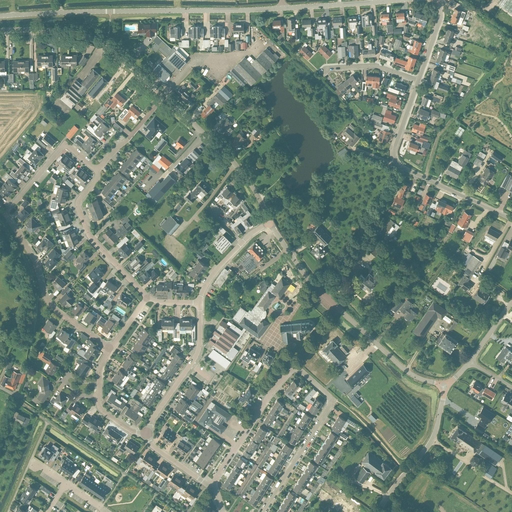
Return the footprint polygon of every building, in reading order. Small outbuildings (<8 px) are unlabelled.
[(498,5),(511,14),(511,0),(499,0),(501,1),(498,5)] [(455,8),(453,15),(459,17),(463,18),(465,12),(461,11),(461,10),(455,8)] [(404,12),(396,13),(397,22),(402,22),(402,23),(406,23),(406,20),(404,20),(404,18),(404,12)] [(409,24),(414,26),(416,19),(419,20),(421,14),(420,14),(421,13),(417,12),(417,13),(414,12),(412,18),(409,16),(409,24)] [(387,21),(387,32),(393,32),(392,21),(391,21),(389,21),(389,13),(381,14),(381,19),(387,19),(387,21)] [(421,25),(424,26),(426,22),(428,16),(421,14),(419,20),(418,23),(422,24),(421,25)] [(457,23),(460,24),(461,21),(457,20),(459,17),(453,15),(450,21),(457,23)] [(357,17),(348,17),(349,24),(350,24),(350,28),(356,28),(355,24),(357,24),(357,17)] [(288,28),(288,32),(295,32),(296,40),(300,40),(299,29),(295,29),(294,19),(288,19),(288,28)] [(307,27),(307,36),(315,36),(315,28),(311,28),(311,26),(311,19),(302,20),(303,27),(307,27)] [(325,30),(325,39),(330,38),(329,23),(326,23),(326,19),(317,19),(318,26),(323,26),(323,30),(325,30)] [(278,27),(278,32),(284,32),(283,22),(280,22),(280,20),(273,20),(273,27),(278,27)] [(150,33),(150,35),(154,35),(154,31),(156,31),(156,23),(138,24),(139,32),(146,32),(146,33),(150,33)] [(182,37),(182,29),(180,29),(180,26),(175,27),(173,27),(173,29),(170,29),(170,37),(182,37)] [(446,35),(451,37),(453,34),(457,35),(458,32),(454,31),(448,28),(446,35)] [(449,43),(453,44),(454,42),(450,40),(451,37),(446,35),(443,41),(449,43)] [(402,37),(401,37),(398,36),(397,39),(396,39),(393,48),(398,50),(402,37)] [(412,38),(410,44),(420,48),(422,42),(415,40),(412,38)] [(338,47),(339,58),(345,57),(345,46),(347,46),(347,41),(344,41),(344,42),(341,42),(342,46),(338,47)] [(165,42),(158,49),(166,57),(159,64),(154,70),(165,80),(177,67),(179,69),(186,62),(184,60),(189,55),(187,52),(186,52),(182,48),(174,46),(173,47),(171,48),(165,42)] [(318,50),(323,54),(328,49),(325,46),(327,44),(325,42),(323,44),(323,45),(318,50)] [(299,51),(303,55),(308,50),(305,47),(307,45),(306,43),(303,46),(304,46),(299,51)] [(409,51),(418,54),(420,48),(410,44),(408,50),(405,49),(405,48),(400,46),(398,50),(408,53),(409,51)] [(351,51),(351,57),(358,56),(358,45),(349,46),(349,51),(351,51)] [(379,56),(386,58),(389,50),(391,50),(392,47),(390,47),(390,46),(389,45),(387,49),(382,47),(381,50),(381,51),(379,56)] [(441,49),(438,55),(444,57),(449,59),(451,54),(459,56),(460,52),(458,51),(454,49),(448,47),(447,51),(441,49)] [(228,73),(242,87),(247,82),(251,85),(262,75),(278,59),(277,59),(279,57),(275,53),(273,54),(267,48),(254,60),(250,56),(247,59),(245,57),(234,68),(228,73)] [(323,54),(327,58),(332,53),(332,54),(335,51),(333,50),(331,52),(328,49),(323,54)] [(303,55),(308,59),(313,54),(313,55),(315,53),(313,51),(311,53),(308,50),(303,55)] [(386,58),(392,61),(395,55),(391,53),(392,50),(391,50),(389,50),(386,58)] [(88,58),(84,55),(79,63),(83,66),(88,58)] [(442,63),(446,64),(447,62),(443,60),(444,57),(438,55),(436,61),(442,63)] [(394,63),(412,70),(416,59),(409,56),(407,61),(396,57),(394,63)] [(60,98),(71,108),(85,92),(85,91),(88,88),(99,75),(93,69),(81,82),(82,83),(81,84),(77,80),(60,98)] [(431,75),(437,77),(439,74),(442,75),(443,72),(439,71),(440,71),(434,69),(431,75)] [(355,87),(354,88),(356,89),(358,88),(356,86),(357,86),(355,83),(357,81),(358,82),(361,80),(357,75),(354,77),(353,75),(348,79),(353,85),(355,87)] [(362,91),(366,91),(366,86),(369,86),(372,86),(373,76),(366,75),(366,82),(362,82),(362,91)] [(437,77),(431,75),(429,81),(434,83),(433,87),(446,92),(448,88),(439,84),(440,82),(439,82),(441,78),(437,77)] [(88,92),(95,98),(108,82),(102,77),(100,79),(97,83),(88,92)] [(348,89),(350,91),(352,89),(350,87),(353,85),(348,79),(343,83),(348,89)] [(387,91),(398,94),(399,91),(404,93),(406,86),(396,82),(394,89),(389,87),(387,91)] [(336,91),(341,97),(344,94),(343,92),(348,89),(343,83),(338,87),(339,88),(336,91)] [(177,91),(183,97),(187,93),(183,89),(186,87),(184,85),(181,88),(181,87),(177,91)] [(201,114),(205,117),(210,112),(211,113),(214,109),(219,104),(222,106),(233,95),(224,86),(207,104),(208,106),(201,114)] [(100,116),(103,118),(105,116),(102,114),(108,108),(107,107),(109,105),(113,108),(118,103),(121,106),(125,100),(117,93),(112,99),(112,98),(111,99),(109,98),(103,104),(96,112),(101,116),(100,116)] [(183,97),(189,102),(192,98),(195,95),(192,93),(190,96),(187,93),(183,97)] [(388,104),(399,108),(401,101),(396,99),(397,96),(388,93),(386,97),(390,98),(388,104)] [(426,105),(429,106),(430,102),(434,104),(435,101),(441,103),(443,97),(434,94),(433,97),(432,96),(431,99),(429,99),(429,98),(424,96),(421,104),(426,105)] [(77,112),(84,105),(80,101),(74,108),(77,112)] [(253,102),(242,106),(244,112),(255,108),(253,102)] [(132,115),(136,119),(140,113),(132,106),(128,110),(126,108),(119,116),(122,119),(126,122),(132,115)] [(417,116),(427,119),(428,114),(433,116),(438,118),(440,112),(435,111),(429,108),(428,111),(420,108),(417,116)] [(396,116),(391,114),(391,112),(386,110),(383,119),(393,123),(396,116)] [(374,121),(381,123),(383,118),(373,114),(372,116),(370,115),(369,119),(371,119),(371,120),(374,121)] [(98,127),(105,133),(108,129),(109,130),(112,127),(98,115),(95,119),(101,124),(98,127)] [(145,136),(151,141),(159,131),(162,133),(166,128),(154,118),(146,127),(150,130),(145,136)] [(224,130),(229,134),(234,129),(230,126),(233,123),(227,118),(217,129),(222,133),(224,130)] [(374,121),(372,126),(381,129),(382,124),(381,123),(374,121)] [(425,125),(424,124),(420,123),(420,126),(414,124),(412,131),(422,134),(425,125)] [(70,139),(78,129),(74,125),(66,135),(70,139)] [(87,128),(100,140),(103,137),(102,136),(105,133),(98,127),(95,130),(89,125),(87,128)] [(347,141),(352,146),(360,138),(354,133),(348,128),(344,133),(350,138),(347,141)] [(86,140),(93,147),(96,143),(97,144),(100,141),(86,129),(83,132),(89,137),(86,140)] [(253,135),(257,138),(263,132),(259,129),(253,135)] [(387,143),(390,132),(381,129),(381,131),(380,130),(377,139),(387,143)] [(232,143),(236,147),(238,145),(239,146),(242,142),(245,139),(239,133),(233,139),(234,140),(232,143)] [(46,145),(49,148),(55,141),(46,134),(43,138),(40,136),(36,141),(44,147),(46,145)] [(159,152),(167,142),(163,138),(154,148),(159,152)] [(176,147),(178,149),(180,146),(182,148),(186,143),(179,138),(176,143),(178,144),(176,147)] [(427,149),(429,142),(427,141),(419,139),(417,138),(414,143),(410,142),(408,148),(411,149),(410,151),(415,153),(416,151),(417,148),(420,149),(421,146),(419,145),(420,143),(422,144),(421,147),(427,149)] [(75,142),(89,154),(91,151),(90,150),(93,147),(86,140),(83,144),(77,139),(75,142)] [(32,153),(39,159),(43,155),(38,150),(40,147),(35,143),(31,148),(34,150),(32,153)] [(132,154),(140,161),(144,156),(137,149),(132,154)] [(194,150),(187,158),(185,160),(184,160),(181,163),(180,162),(175,168),(180,173),(177,176),(180,179),(182,178),(184,177),(181,174),(185,170),(185,171),(191,165),(193,163),(192,163),(200,155),(194,150)] [(481,163),(486,155),(480,151),(475,159),(481,163)] [(23,158),(31,164),(33,162),(35,164),(39,159),(32,153),(30,155),(27,153),(23,158)] [(132,154),(128,159),(136,166),(140,161),(132,154)] [(462,154),(457,163),(463,166),(464,167),(469,158),(462,154)] [(55,172),(57,174),(62,169),(64,166),(70,159),(65,155),(63,157),(61,155),(56,160),(58,162),(59,162),(61,163),(56,168),(57,169),(55,172)] [(157,160),(153,164),(159,169),(163,165),(167,168),(171,163),(163,156),(158,161),(157,160)] [(18,169),(26,175),(30,171),(26,167),(28,165),(20,158),(17,161),(22,165),(18,169)] [(62,169),(69,174),(75,167),(73,165),(74,163),(70,159),(64,166),(62,169)] [(128,159),(124,164),(131,171),(136,166),(128,159)] [(450,164),(446,172),(456,178),(461,170),(463,166),(457,163),(452,160),(450,164)] [(129,173),(131,171),(124,164),(120,169),(129,177),(131,175),(129,173)] [(159,169),(153,164),(149,168),(156,174),(160,169),(159,169)] [(483,171),(485,172),(479,180),(486,185),(488,182),(489,182),(490,180),(490,179),(491,177),(492,177),(495,174),(494,173),(494,172),(491,170),(493,169),(489,167),(488,168),(487,168),(486,167),(483,171)] [(79,179),(85,171),(81,168),(77,172),(74,170),(70,175),(74,179),(76,176),(79,179)] [(18,177),(22,180),(26,175),(18,169),(15,173),(12,171),(9,174),(16,179),(18,177)] [(89,175),(85,171),(77,181),(84,187),(89,182),(86,180),(89,175)] [(114,177),(122,184),(126,179),(119,172),(114,177)] [(4,184),(12,191),(13,190),(13,191),(14,191),(16,189),(16,188),(15,187),(16,186),(10,180),(12,178),(7,173),(3,177),(6,181),(4,184)] [(150,200),(155,204),(176,181),(168,174),(161,182),(159,180),(148,192),(153,196),(150,200)] [(114,177),(110,182),(118,189),(122,184),(114,177)] [(184,198),(191,204),(195,199),(195,198),(196,196),(199,193),(203,197),(205,194),(210,189),(202,181),(197,186),(197,187),(193,192),(192,192),(190,194),(189,193),(184,198)] [(106,187),(114,194),(118,189),(110,182),(106,187)] [(392,204),(400,209),(404,200),(401,198),(403,193),(406,194),(410,186),(404,183),(400,191),(397,196),(396,196),(392,204)] [(0,192),(1,191),(7,197),(9,195),(10,195),(11,195),(12,193),(12,192),(12,191),(4,184),(1,188),(0,186),(0,192)] [(56,194),(67,196),(68,190),(60,188),(60,186),(55,184),(55,187),(58,188),(56,194)] [(102,192),(109,199),(114,194),(106,187),(102,192)] [(220,197),(223,199),(230,190),(227,188),(225,187),(217,197),(219,199),(220,197)] [(223,202),(226,204),(234,194),(233,193),(233,192),(230,190),(223,199),(225,201),(223,202)] [(50,207),(51,211),(59,208),(58,204),(58,201),(65,203),(67,196),(56,194),(55,200),(52,199),(50,207)] [(226,204),(228,206),(229,204),(231,206),(239,197),(236,195),(235,195),(234,194),(226,204)] [(421,204),(419,209),(424,211),(426,206),(427,204),(429,204),(432,197),(426,194),(423,201),(423,202),(422,204),(421,204)] [(92,221),(93,222),(97,220),(97,219),(104,217),(96,197),(87,201),(88,203),(94,220),(92,221)] [(232,210),(234,212),(243,201),(241,200),(242,200),(239,197),(231,206),(233,208),(232,210)] [(136,204),(139,206),(142,203),(142,202),(144,200),(144,201),(145,200),(142,198),(140,200),(136,204)] [(25,208),(30,203),(26,199),(21,204),(25,208)] [(446,203),(447,202),(443,200),(443,202),(439,200),(438,202),(437,201),(434,208),(442,212),(446,203)] [(442,212),(449,215),(451,212),(453,207),(446,203),(442,212)] [(24,208),(17,216),(22,221),(29,213),(24,208)] [(58,216),(59,219),(69,216),(66,210),(60,212),(59,208),(52,211),(54,217),(58,216)] [(244,215),(251,225),(254,222),(256,221),(248,210),(245,212),(247,214),(244,215)] [(457,224),(465,228),(468,223),(468,222),(471,215),(464,212),(461,218),(460,218),(457,224)] [(171,235),(180,224),(170,215),(160,227),(171,235)] [(238,217),(246,228),(248,227),(251,225),(244,215),(242,217),(241,215),(238,217)] [(69,216),(59,219),(58,220),(60,226),(58,227),(59,230),(66,228),(65,224),(71,222),(69,216)] [(235,222),(242,231),(245,229),(246,228),(238,217),(236,219),(237,220),(235,222)] [(26,229),(30,233),(32,231),(34,232),(39,227),(40,228),(42,226),(39,223),(38,224),(32,218),(26,225),(28,227),(26,229)] [(382,237),(388,241),(399,226),(390,219),(388,222),(389,223),(383,231),(385,233),(382,237)] [(443,226),(449,229),(452,222),(446,219),(444,223),(445,223),(443,226)] [(103,235),(111,244),(118,238),(117,238),(120,235),(122,237),(132,227),(128,222),(124,226),(123,225),(116,231),(117,232),(114,235),(109,229),(103,235)] [(229,224),(237,235),(239,233),(239,234),(242,231),(235,222),(233,224),(232,222),(229,224)] [(217,229),(222,234),(225,230),(226,231),(221,225),(217,229)] [(312,251),(320,259),(327,252),(322,248),(331,239),(319,226),(312,232),(321,242),(312,251)] [(136,238),(140,234),(134,228),(131,232),(136,238)] [(484,237),(494,242),(499,234),(489,228),(484,237)] [(469,242),(474,233),(466,229),(462,239),(469,242)] [(65,234),(67,240),(77,236),(74,230),(68,233),(67,230),(61,232),(63,235),(65,234)] [(228,239),(223,234),(216,242),(218,244),(217,246),(222,251),(230,243),(227,240),(228,239)] [(63,254),(69,259),(74,254),(70,250),(70,249),(74,248),(73,245),(79,243),(77,236),(67,240),(69,246),(68,248),(63,254)] [(120,253),(124,258),(133,250),(129,247),(128,247),(126,245),(127,243),(126,242),(129,239),(126,236),(116,245),(119,248),(118,249),(120,252),(120,253)] [(44,248),(47,251),(54,244),(45,237),(36,246),(42,251),(44,248)] [(365,248),(375,256),(379,252),(377,250),(380,247),(371,239),(365,248)] [(138,251),(144,245),(140,241),(134,247),(138,251)] [(200,249),(203,252),(209,246),(205,242),(200,249)] [(244,268),(249,272),(261,261),(259,260),(265,254),(255,244),(248,250),(251,253),(250,254),(248,252),(246,255),(247,257),(237,266),(241,271),(244,268)] [(497,255),(505,259),(508,253),(505,251),(507,249),(501,247),(497,255)] [(45,263),(51,269),(58,261),(56,259),(60,255),(54,249),(48,255),(50,257),(45,263)] [(351,256),(355,260),(361,253),(357,249),(351,256)] [(76,266),(82,272),(88,266),(84,263),(90,257),(84,252),(77,259),(80,262),(76,266)] [(473,255),(466,266),(468,268),(472,270),(479,259),(476,257),(473,255)] [(143,262),(142,262),(137,256),(128,264),(130,267),(129,267),(131,269),(132,269),(134,271),(139,267),(142,270),(150,264),(146,259),(143,262)] [(199,279),(208,267),(198,260),(189,272),(199,279)] [(458,285),(468,292),(473,285),(468,282),(470,278),(475,271),(474,271),(472,270),(468,268),(466,266),(463,270),(465,271),(463,274),(465,275),(458,285)] [(89,275),(96,282),(102,276),(101,275),(104,273),(101,270),(101,269),(100,267),(99,267),(98,268),(97,267),(94,270),(93,270),(89,275)] [(218,286),(217,286),(220,287),(233,270),(230,268),(229,270),(225,267),(214,283),(218,285),(218,286)] [(140,277),(145,283),(151,278),(154,281),(159,276),(153,270),(149,274),(146,271),(140,277)] [(361,282),(360,283),(365,287),(366,287),(370,290),(383,274),(379,270),(373,276),(372,275),(374,273),(371,271),(365,278),(361,274),(357,279),(361,282)] [(55,286),(59,290),(65,283),(58,277),(53,282),(56,285),(55,286)] [(208,343),(213,346),(211,348),(213,349),(208,356),(226,369),(239,351),(233,347),(247,329),(259,337),(269,324),(263,319),(263,318),(266,310),(265,309),(274,296),(276,294),(280,297),(289,284),(281,278),(276,286),(272,283),(251,311),(250,310),(248,312),(241,307),(232,318),(244,327),(242,330),(232,323),(232,324),(229,322),(227,324),(222,320),(220,323),(220,324),(221,325),(216,331),(215,330),(213,333),(214,334),(208,343)] [(103,287),(107,291),(112,284),(108,280),(103,287)] [(263,280),(257,285),(262,290),(267,286),(263,280)] [(99,287),(94,282),(86,290),(93,296),(99,287)] [(157,293),(168,293),(168,291),(171,291),(171,282),(164,282),(164,285),(157,285),(157,293)] [(177,295),(183,295),(183,286),(183,283),(173,283),(173,290),(177,290),(177,295)] [(183,295),(189,295),(189,291),(192,291),(193,290),(193,287),(194,287),(194,284),(188,283),(188,286),(183,286),(183,295)] [(107,291),(106,293),(109,296),(107,300),(110,302),(115,296),(112,294),(117,287),(112,284),(107,291)] [(290,284),(287,289),(292,292),(295,287),(290,284)] [(61,292),(63,295),(70,288),(71,287),(68,285),(67,286),(67,285),(61,292)] [(473,296),(483,304),(490,295),(479,287),(473,296)] [(66,303),(69,306),(74,301),(71,298),(69,295),(69,294),(67,292),(66,293),(59,300),(64,305),(66,303)] [(129,302),(131,299),(121,293),(117,300),(126,306),(127,304),(128,305),(130,302),(129,302)] [(391,308),(395,311),(403,303),(398,299),(391,308)] [(408,309),(412,304),(407,300),(399,310),(404,314),(405,313),(407,314),(405,317),(405,318),(405,319),(407,321),(408,320),(410,322),(416,314),(411,310),(408,309)] [(413,332),(422,338),(437,316),(442,319),(447,311),(433,301),(428,309),(429,310),(413,332)] [(72,310),(78,316),(83,310),(85,312),(89,307),(85,304),(82,307),(83,305),(83,304),(80,302),(79,302),(78,303),(77,303),(72,310)] [(111,302),(106,308),(111,311),(115,305),(111,302)] [(84,319),(91,324),(94,319),(97,321),(100,316),(97,313),(95,316),(89,311),(84,319)] [(99,320),(112,329),(114,326),(116,327),(119,322),(110,316),(107,321),(101,316),(99,320)] [(49,335),(52,338),(56,332),(53,330),(57,326),(48,320),(46,323),(47,323),(44,328),(50,333),(49,335)] [(100,332),(108,338),(111,333),(110,332),(112,329),(99,320),(96,323),(103,327),(100,332)] [(285,342),(285,343),(290,342),(290,341),(292,341),(292,337),(297,337),(297,338),(296,338),(297,338),(297,339),(298,339),(298,338),(303,338),(304,338),(304,337),(303,331),(306,331),(306,332),(307,332),(307,331),(309,331),(310,332),(311,331),(310,331),(312,328),(313,329),(313,328),(312,328),(312,325),(313,324),(312,325),(309,323),(310,322),(309,322),(309,323),(305,323),(305,322),(305,323),(302,323),(301,323),(301,324),(288,325),(283,325),(280,326),(281,334),(282,334),(283,342),(285,342)] [(64,350),(67,352),(75,340),(72,338),(70,340),(67,337),(69,334),(61,329),(57,336),(63,340),(61,343),(66,346),(64,350)] [(144,329),(141,333),(150,339),(153,335),(144,329)] [(138,337),(147,343),(150,339),(141,333),(138,337)] [(449,336),(446,333),(445,335),(442,333),(436,342),(445,349),(449,352),(450,352),(457,341),(449,336)] [(137,342),(146,349),(147,347),(146,346),(147,343),(138,337),(137,340),(138,341),(137,342)] [(89,347),(88,350),(95,355),(99,350),(95,348),(97,345),(89,339),(85,344),(89,347)] [(327,354),(337,365),(346,357),(336,345),(337,344),(333,340),(322,350),(327,355),(327,354)] [(346,354),(353,347),(348,340),(340,347),(346,354)] [(137,342),(134,346),(144,352),(146,349),(137,342)] [(134,346),(131,350),(141,357),(144,352),(134,346)] [(501,352),(497,357),(504,362),(506,358),(511,362),(511,359),(511,352),(505,347),(502,352),(501,352)] [(181,362),(182,363),(183,362),(182,361),(184,358),(179,355),(181,352),(175,348),(173,351),(174,351),(171,356),(173,357),(181,362)] [(242,357),(245,359),(244,360),(249,363),(252,358),(256,361),(260,354),(250,348),(248,352),(246,350),(242,357)] [(95,355),(88,350),(86,352),(83,350),(80,349),(77,353),(85,358),(86,356),(92,360),(95,355)] [(52,358),(45,352),(43,356),(50,361),(52,358)] [(263,361),(269,365),(274,357),(268,353),(267,355),(265,354),(263,357),(264,358),(263,361)] [(76,371),(77,372),(83,376),(86,373),(87,374),(91,368),(90,367),(85,364),(87,361),(80,356),(76,362),(80,364),(76,370),(76,371)] [(126,360),(134,366),(137,361),(142,365),(144,363),(135,356),(133,358),(129,356),(126,360)] [(171,361),(178,366),(180,364),(181,365),(182,363),(181,362),(173,357),(171,361)] [(176,369),(178,366),(171,361),(168,359),(167,362),(169,364),(168,365),(177,371),(178,370),(176,369)] [(134,366),(126,360),(122,365),(130,371),(134,366)] [(55,370),(57,366),(51,362),(49,364),(46,370),(52,375),(55,370)] [(256,372),(257,371),(258,368),(260,366),(257,365),(255,364),(251,369),(256,372)] [(163,368),(172,374),(174,372),(176,373),(177,371),(168,365),(167,367),(164,365),(163,368)] [(157,374),(166,380),(168,377),(171,380),(172,378),(170,377),(172,374),(163,368),(162,367),(159,371),(157,374)] [(361,367),(348,380),(353,386),(356,383),(360,387),(364,383),(361,379),(367,374),(361,367)] [(18,382),(23,384),(27,372),(21,370),(20,372),(22,373),(22,375),(21,375),(18,382)] [(116,375),(124,380),(127,376),(119,370),(116,375)] [(0,384),(15,390),(21,374),(14,371),(11,378),(9,377),(5,375),(0,384)] [(114,384),(122,390),(124,388),(120,385),(124,380),(116,375),(112,379),(116,382),(114,384)] [(37,398),(38,403),(43,402),(51,391),(48,389),(47,384),(49,381),(43,377),(38,383),(41,385),(42,390),(40,393),(41,393),(37,398)] [(152,382),(162,389),(165,384),(158,379),(155,377),(152,382)] [(234,377),(229,387),(242,394),(247,383),(234,377)] [(290,386),(296,391),(300,387),(302,388),(304,386),(298,380),(296,383),(294,381),(290,386)] [(152,388),(159,393),(162,389),(152,382),(149,386),(150,386),(152,388)] [(481,394),(492,400),(496,394),(485,387),(484,389),(481,388),(481,387),(474,383),(471,388),(474,390),(473,392),(477,394),(479,396),(481,394)] [(201,391),(192,384),(190,387),(189,389),(197,395),(200,397),(203,392),(201,391)] [(147,390),(156,397),(159,393),(152,388),(150,386),(147,390)] [(290,399),(292,400),(294,397),(293,396),(296,391),(290,386),(285,390),(288,392),(286,395),(290,399)] [(250,387),(243,398),(240,396),(238,399),(244,403),(246,400),(250,402),(257,392),(250,387)] [(106,401),(111,405),(117,397),(115,395),(116,392),(110,389),(106,395),(109,397),(106,401)] [(186,394),(193,399),(197,395),(189,389),(186,394)] [(143,394),(153,401),(156,397),(147,390),(146,390),(143,394)] [(63,395),(60,392),(56,397),(54,396),(50,402),(54,404),(55,402),(62,407),(66,401),(67,401),(69,398),(67,397),(66,397),(63,395)] [(304,398),(306,400),(312,394),(310,392),(304,398)] [(361,403),(357,398),(359,396),(356,393),(350,398),(358,406),(361,403)] [(143,400),(150,406),(153,401),(143,394),(142,396),(144,398),(143,400)] [(511,397),(509,396),(509,397),(505,395),(501,401),(504,403),(503,405),(508,408),(509,406),(511,408),(511,407),(511,397)] [(111,405),(117,409),(119,405),(123,407),(126,403),(127,401),(122,397),(120,399),(117,397),(111,405)] [(186,402),(182,399),(181,398),(180,399),(179,400),(179,401),(180,402),(179,403),(187,409),(190,405),(200,411),(201,409),(201,408),(193,403),(188,399),(186,402)] [(312,404),(319,408),(323,403),(316,399),(312,404)] [(126,416),(129,418),(140,402),(136,400),(130,409),(126,406),(120,414),(125,417),(126,416)] [(193,403),(201,408),(203,406),(195,400),(193,403)] [(277,400),(274,405),(282,411),(283,408),(284,408),(282,406),(283,404),(277,400)] [(131,422),(136,425),(142,417),(137,413),(141,407),(143,405),(140,402),(129,418),(132,420),(131,422)] [(209,426),(221,434),(226,427),(222,424),(224,420),(227,422),(232,415),(215,404),(211,402),(198,422),(208,428),(209,426)] [(183,417),(191,424),(193,421),(186,415),(188,413),(185,411),(187,409),(179,403),(175,408),(183,414),(184,415),(183,417)] [(72,413),(78,417),(84,410),(75,404),(73,407),(71,405),(67,410),(72,414),(72,413)] [(319,408),(312,404),(309,410),(316,414),(319,408)] [(281,413),(288,417),(289,415),(287,414),(282,411),(274,405),(270,411),(277,415),(278,412),(280,413),(281,413)] [(479,412),(477,415),(479,416),(482,417),(478,422),(484,426),(488,421),(488,422),(494,414),(483,407),(479,412)] [(267,416),(280,424),(282,422),(277,419),(275,421),(273,420),(277,415),(270,411),(267,416)] [(10,419),(27,425),(30,418),(13,412),(10,419)] [(301,419),(308,423),(312,418),(303,412),(301,415),(303,416),(301,419)] [(94,430),(98,433),(104,425),(100,423),(101,422),(96,419),(97,418),(93,415),(90,418),(85,415),(81,421),(91,428),(92,427),(95,429),(94,430)] [(274,423),(279,426),(280,424),(267,416),(264,421),(270,425),(272,422),(274,424),(274,423)] [(342,426),(345,420),(339,416),(335,422),(342,426)] [(356,424),(348,418),(346,421),(354,426),(356,424)] [(298,424),(305,428),(308,423),(301,419),(298,424)] [(332,427),(339,431),(340,428),(344,430),(345,428),(342,426),(335,422),(332,427)] [(305,428),(298,424),(295,429),(302,433),(305,428)] [(477,424),(475,428),(481,433),(484,428),(477,424)] [(160,438),(165,441),(170,433),(166,430),(168,426),(166,425),(160,432),(163,434),(160,438)] [(263,436),(265,437),(266,435),(265,434),(266,431),(267,432),(269,429),(263,426),(262,428),(260,427),(257,432),(263,436)] [(478,454),(485,445),(481,443),(463,430),(458,427),(450,437),(456,441),(459,444),(470,451),(471,450),(474,452),(475,453),(475,452),(478,454)] [(113,441),(118,444),(123,437),(111,429),(110,430),(107,428),(103,433),(108,437),(107,438),(112,442),(113,441)] [(289,433),(291,434),(298,439),(302,433),(295,429),(292,428),(289,433)] [(260,442),(263,436),(257,432),(253,437),(260,442)] [(338,436),(331,432),(328,437),(335,442),(338,436)] [(346,440),(348,437),(340,432),(338,434),(345,439),(346,440)] [(165,441),(169,445),(172,441),(175,443),(180,435),(177,433),(175,436),(170,433),(165,441)] [(298,439),(291,434),(288,440),(295,444),(298,439)] [(175,448),(179,452),(186,442),(187,442),(184,440),(183,440),(182,442),(180,440),(183,437),(180,435),(175,443),(178,444),(175,448)] [(256,447),(258,448),(262,443),(260,442),(253,437),(250,443),(257,447),(256,447)] [(328,437),(324,443),(331,447),(335,442),(328,437)] [(213,438),(209,443),(218,449),(222,445),(213,438)] [(126,449),(133,454),(138,447),(129,440),(125,445),(122,443),(118,449),(123,453),(126,449)] [(179,452),(184,455),(187,451),(189,453),(195,445),(192,443),(191,445),(186,442),(179,452)] [(209,443),(206,448),(215,454),(218,449),(209,443)] [(247,448),(255,454),(257,451),(255,450),(256,447),(257,447),(250,443),(247,448)] [(324,443),(321,448),(328,453),(331,447),(324,443)] [(45,448),(44,447),(42,450),(43,451),(42,452),(41,453),(40,455),(41,455),(40,456),(44,459),(45,458),(45,459),(46,457),(49,459),(49,458),(53,461),(59,452),(57,450),(59,448),(53,444),(50,449),(46,447),(45,448)] [(286,444),(285,444),(282,449),(289,454),(292,448),(288,446),(286,444)] [(478,454),(496,466),(502,456),(485,445),(478,454)] [(206,448),(203,452),(212,459),(215,454),(206,448)] [(243,453),(250,457),(252,455),(254,456),(255,454),(247,448),(243,453)] [(321,448),(317,453),(325,458),(328,453),(321,448)] [(289,454),(282,449),(279,455),(285,459),(289,454)] [(203,452),(199,457),(208,463),(212,459),(203,452)] [(356,478),(363,483),(371,471),(374,474),(375,472),(384,479),(391,468),(369,452),(365,456),(369,459),(356,478)] [(140,463),(144,466),(151,456),(146,453),(143,459),(140,457),(136,463),(139,464),(140,463)] [(321,463),(325,458),(317,453),(314,459),(321,463)] [(279,455),(275,460),(282,464),(285,459),(279,455)] [(145,474),(148,476),(153,469),(156,465),(153,463),(156,460),(151,456),(144,466),(149,470),(145,474)] [(469,461),(473,466),(479,465),(479,464),(482,464),(482,458),(479,458),(473,456),(469,461)] [(199,457),(196,462),(205,468),(208,463),(199,457)] [(65,472),(71,464),(62,458),(58,464),(61,466),(59,468),(60,469),(62,471),(62,470),(65,472)] [(247,462),(240,458),(237,463),(243,467),(247,462)] [(275,460),(272,465),(279,469),(282,464),(275,460)] [(317,466),(310,462),(307,467),(314,472),(317,466)] [(160,474),(166,466),(161,463),(158,467),(156,465),(153,469),(148,476),(145,481),(147,483),(149,480),(155,471),(160,474)] [(240,473),(243,474),(246,469),(243,467),(237,463),(233,468),(240,473)] [(79,469),(71,464),(65,472),(68,474),(67,475),(70,476),(70,475),(71,476),(72,474),(76,476),(80,470),(79,469)] [(268,471),(275,475),(279,469),(272,465),(268,471)] [(493,465),(490,469),(487,467),(482,473),(489,478),(497,468),(493,465)] [(166,466),(160,474),(165,478),(170,470),(166,466)] [(260,470),(272,478),(273,477),(258,467),(254,474),(256,476),(260,470)] [(310,477),(314,479),(315,477),(312,475),(314,472),(307,467),(303,473),(310,477)] [(237,478),(240,473),(233,468),(230,474),(237,478)] [(91,476),(86,473),(80,482),(84,486),(91,476)] [(309,480),(310,477),(303,473),(300,478),(307,483),(307,482),(310,484),(311,482),(309,480)] [(227,479),(233,483),(237,478),(230,474),(227,479)] [(273,479),(266,474),(263,480),(269,484),(273,479)] [(169,486),(172,488),(173,486),(179,478),(174,475),(171,479),(169,477),(166,481),(162,486),(165,488),(167,485),(169,486)] [(317,481),(320,483),(323,478),(321,476),(319,475),(315,480),(317,481)] [(94,481),(90,478),(84,486),(89,489),(94,481)] [(175,498),(183,487),(181,485),(183,481),(179,478),(173,486),(172,488),(171,489),(173,490),(175,488),(177,489),(176,491),(173,496),(175,498)] [(296,483),(304,488),(307,483),(300,478),(296,483)] [(224,488),(230,492),(231,489),(230,489),(233,483),(227,479),(223,484),(226,486),(224,488)] [(263,480),(259,485),(266,489),(269,484),(263,480)] [(98,484),(94,481),(89,489),(93,492),(98,484)] [(304,488),(296,483),(293,489),(300,493),(304,488)] [(103,487),(98,484),(93,492),(98,495),(103,487)] [(26,492),(25,492),(32,496),(36,490),(30,485),(28,488),(27,488),(25,491),(26,492)] [(174,500),(177,502),(179,500),(178,499),(181,495),(186,498),(187,496),(193,488),(188,485),(186,488),(183,487),(175,498),(174,500)] [(259,485),(256,491),(262,495),(266,489),(259,485)] [(107,490),(103,487),(98,495),(102,498),(107,490)] [(189,504),(192,505),(196,498),(194,497),(198,491),(193,488),(187,496),(192,499),(189,504)] [(328,495),(322,490),(316,498),(322,502),(328,495)] [(256,491),(252,496),(259,500),(262,495),(256,491)] [(34,498),(25,492),(24,495),(23,494),(21,498),(21,499),(23,500),(23,501),(26,503),(27,502),(27,503),(30,499),(32,500),(34,498)] [(296,496),(289,492),(286,497),(293,502),(296,496)] [(256,506),(259,500),(252,496),(249,501),(256,506)] [(286,497),(283,503),(290,507),(293,502),(286,497)] [(337,511),(340,509),(343,511),(349,511),(352,508),(342,501),(340,503),(338,502),(333,509),(337,511)] [(285,511),(286,511),(290,507),(283,503),(279,508),(285,511)]
